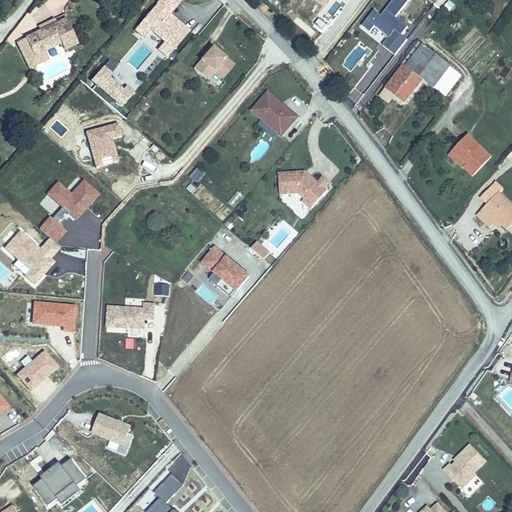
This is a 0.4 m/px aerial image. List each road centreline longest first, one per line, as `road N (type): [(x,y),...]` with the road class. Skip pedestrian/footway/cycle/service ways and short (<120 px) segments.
road 1 (unclassified): [(498,327),(350,119),(244,0)]
road 2 (residential): [(368,511),(498,327)]
road 3 (residential): [(91,372),(147,387),(246,511)]
road 4 (residential): [(91,372),(100,250)]
road 5 (residential): [(0,450),(91,372)]
